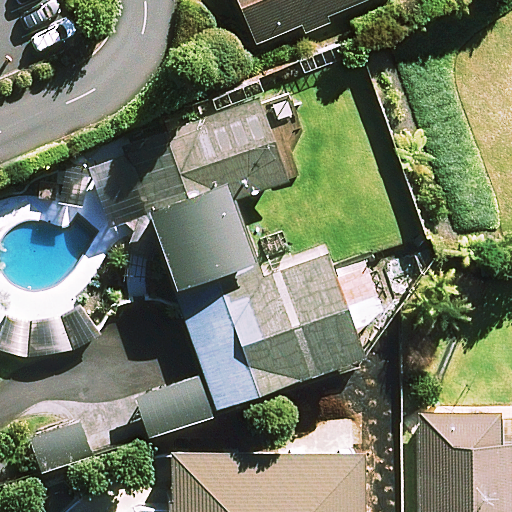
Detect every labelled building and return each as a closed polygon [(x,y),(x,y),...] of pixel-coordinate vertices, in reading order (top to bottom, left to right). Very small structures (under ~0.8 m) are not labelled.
[(234,0),(257,52),(304,32),(306,38),(331,27),(329,21),(379,0),(234,0)] [(285,184),(261,107),(87,162),(112,240),(154,227),(179,301),(262,274),(238,200),(285,184)] [(366,264),(333,276),(328,261),(180,312),(216,415),(364,364),(351,327),(384,315),(366,264)] [(199,386),(138,404),(150,443),(211,425),(199,386)] [(420,419),(422,511),(511,511),(511,456),(500,456),(499,417),(420,419)] [(366,511),(367,461),(174,460),(173,511),(366,511)]
